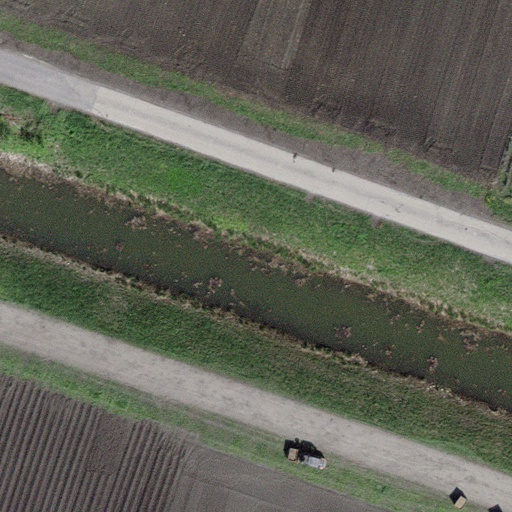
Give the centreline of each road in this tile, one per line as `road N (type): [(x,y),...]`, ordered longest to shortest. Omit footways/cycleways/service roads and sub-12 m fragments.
road 1 (track): [(511,257),(0,74)]
road 2 (track): [(511,503),(0,324)]
